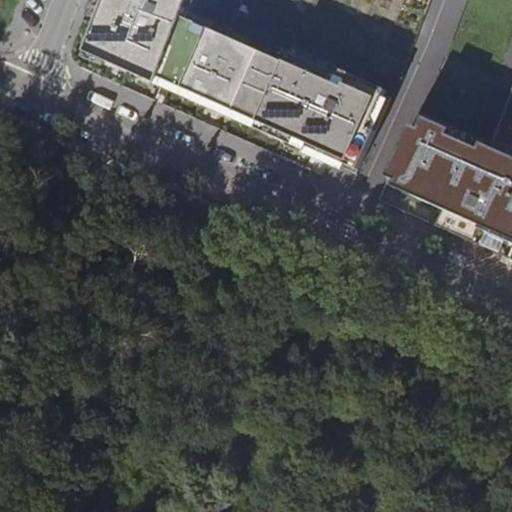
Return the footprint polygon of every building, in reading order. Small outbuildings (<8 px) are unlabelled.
[(263,132),(313,154),(314,151),(330,158),(329,161),(358,174),(391,98),(385,95),(387,91),(343,72),(341,76),(292,55),(287,65),(181,20),(188,0),(108,0),(88,54),(159,85),(162,79),(265,125),(263,132)] [(162,79),(159,85),(263,132),(265,125),(162,79)] [(511,81),(487,145),(426,118),(421,129),(412,125),(389,178),(398,182),(416,190),(414,196),(452,213),(445,230),(511,259),(511,81)] [(330,158),(314,151),(313,154),(329,161),(330,158)] [(398,182),(395,188),(414,196),(416,190),(398,182)]
